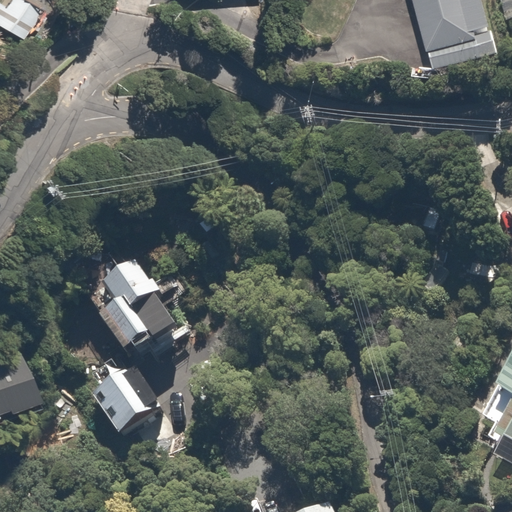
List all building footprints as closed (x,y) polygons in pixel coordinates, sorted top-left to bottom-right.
[(7,0),(6,2),(1,0),(0,0),(0,21),(22,37),(41,9),(27,0),(7,0)] [(435,0),(453,62),(506,47),(492,0),(435,0)] [(153,264),(129,281),(144,304),(119,321),(150,367),(199,334),(153,264)] [(24,341),(0,351),(0,410),(45,392),(24,341)] [(158,369),(103,404),(128,442),(183,407),(158,369)] [(511,393),(492,434),(511,444),(511,393)]
